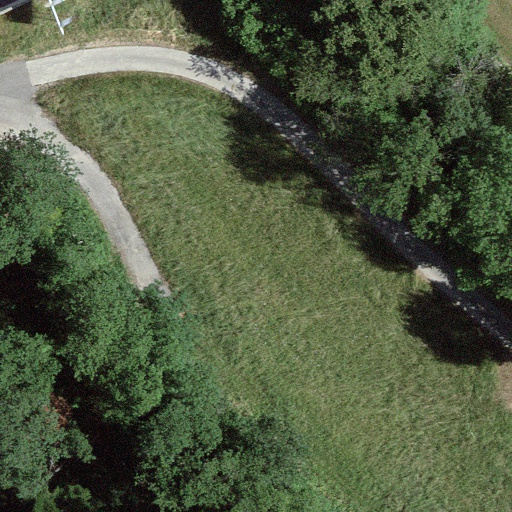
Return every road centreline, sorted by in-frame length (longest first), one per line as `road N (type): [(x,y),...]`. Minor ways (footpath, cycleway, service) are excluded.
road 1 (track): [(0,78),(132,61),(230,84),(263,103),(511,336)]
road 2 (track): [(0,84),(82,161),(148,272),(170,511)]
